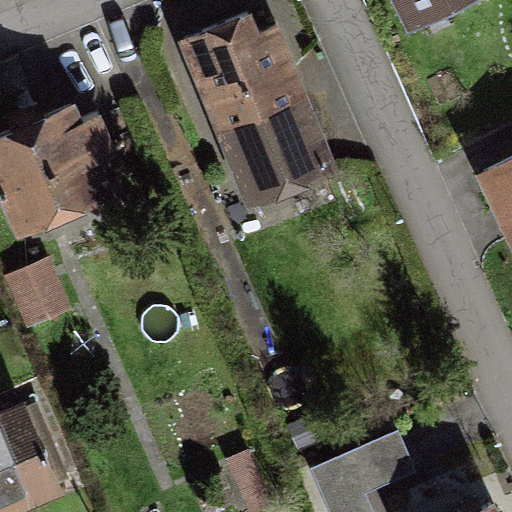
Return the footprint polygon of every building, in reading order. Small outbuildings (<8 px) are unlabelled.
[(250,0),(244,0),(149,45),(228,212),(328,165),(250,0)] [(370,0),(377,18),(427,0),(370,0)] [(76,111),(0,139),(0,243),(110,202),(76,111)] [(511,142),(479,156),(511,236),(511,142)] [(16,412),(0,417),(0,511),(20,511),(48,502),(16,412)] [(491,511),(484,498),(457,511),(491,511)]
